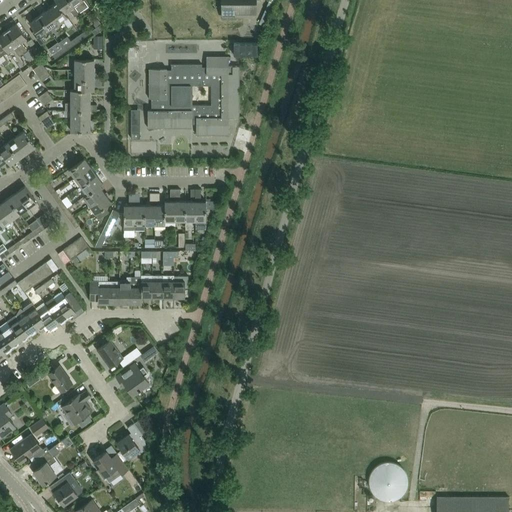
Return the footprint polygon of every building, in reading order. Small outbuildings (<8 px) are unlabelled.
[(79,13),(69,0),(55,0),(57,2),(65,13),(69,10),(74,16),(79,13)] [(83,0),(69,0),(79,13),(88,6),(83,0)] [(221,0),(222,14),(249,14),(248,0),(221,0)] [(65,13),(57,2),(48,9),(58,23),(63,20),(68,27),(72,24),(65,13)] [(58,23),(48,9),(38,16),(49,30),(58,23)] [(49,30),(38,16),(29,22),(34,30),(31,32),(41,45),(45,42),(40,36),(49,30)] [(16,23),(6,30),(23,53),(27,50),(21,42),(26,38),(16,23)] [(103,28),(101,24),(94,29),(91,26),(89,27),(92,31),(94,35),(103,28)] [(82,38),(92,31),(89,27),(79,34),(82,38)] [(23,53),(6,30),(0,34),(0,40),(5,47),(8,52),(13,48),(20,58),(24,55),(23,53)] [(73,45),(82,38),(79,34),(70,41),(73,45)] [(103,37),(94,37),(94,49),(103,49),(103,37)] [(64,52),(73,45),(70,41),(61,47),(64,52)] [(257,43),(240,43),(233,43),(233,55),(256,55),(257,43)] [(55,58),(64,52),(61,47),(52,54),(55,58)] [(196,123),(196,135),(228,134),(228,117),(239,117),(239,66),(228,66),(228,56),(206,56),(206,67),(202,67),(202,63),(171,64),(171,68),(148,68),(148,98),(151,98),(151,110),(147,110),(147,128),(191,128),(191,123),(196,123)] [(74,59),(74,70),(94,69),(94,59),(74,59)] [(36,73),(44,67),(41,63),(33,69),(36,73)] [(38,77),(47,71),(44,67),(36,73),(38,77)] [(94,80),(94,69),(74,70),(74,80),(94,80)] [(50,75),(47,71),(38,77),(41,81),(50,75)] [(26,84),(21,77),(19,74),(14,77),(21,87),(26,84)] [(21,87),(14,77),(9,81),(16,91),(21,87)] [(94,90),(94,80),(74,80),(74,90),(90,90),(94,90)] [(16,91),(9,81),(4,84),(11,94),(16,91)] [(11,94),(4,84),(0,87),(0,88),(7,98),(11,94)] [(41,100),(49,94),(46,90),(38,96),(41,100)] [(90,100),(90,90),(74,90),(70,90),(70,100),(90,100)] [(44,104),(52,98),(49,94),(41,100),(44,104)] [(145,126),(146,99),(137,98),(136,126),(145,126)] [(90,104),(90,100),(70,100),(70,102),(66,102),(66,110),(70,110),(90,110),(96,110),(96,104),(90,104)] [(90,120),(90,110),(70,110),(70,120),(90,120)] [(41,121),(49,115),(46,111),(38,117),(41,121)] [(14,116),(11,112),(2,118),(5,122),(14,116)] [(44,125),(52,119),(49,115),(41,121),(44,125)] [(90,130),(90,120),(70,120),(70,130),(90,130)] [(24,130),(15,136),(26,152),(35,146),(24,130)] [(18,158),(26,152),(15,136),(7,142),(18,158)] [(10,164),(18,158),(7,142),(0,147),(0,150),(7,160),(10,164)] [(84,157),(68,169),(74,177),(90,166),(84,157)] [(96,174),(90,166),(74,177),(80,185),(96,174)] [(102,183),(96,174),(80,185),(86,193),(86,194),(99,185),(102,183)] [(49,183),(45,185),(51,194),(55,191),(49,183)] [(36,201),(25,185),(16,191),(28,207),(36,201)] [(105,193),(99,185),(86,194),(86,193),(83,196),(89,205),(105,193)] [(28,207),(16,191),(8,197),(19,213),(28,207)] [(60,198),(55,191),(51,194),(56,201),(60,198)] [(134,224),(134,193),(129,192),(129,204),(123,204),(123,230),(134,230),(134,224)] [(111,202),(105,193),(89,205),(95,213),(111,202)] [(144,224),(144,204),(139,204),(139,193),(134,193),(134,224),(144,224)] [(45,196),(39,200),(46,210),(52,207),(45,196)] [(205,200),(200,200),(200,196),(195,196),(195,200),(195,220),(195,229),(205,229),(205,200)] [(19,213),(8,197),(0,203),(11,219),(19,213)] [(67,207),(60,198),(56,201),(63,210),(67,207)] [(174,225),(174,220),(174,200),(164,200),(164,204),(165,204),(165,225),(174,225)] [(185,220),(185,200),(174,200),(174,220),(185,220)] [(195,220),(195,200),(185,200),(185,220),(195,220)] [(11,219),(0,203),(0,221),(3,225),(11,219)] [(154,224),(154,204),(144,204),(144,224),(154,224)] [(165,204),(164,204),(154,204),(154,224),(154,229),(165,229),(165,225),(165,204)] [(73,216),(67,207),(63,210),(69,219),(73,216)] [(120,212),(112,209),(106,224),(113,227),(114,227),(120,212)] [(79,224),(73,216),(69,219),(75,227),(79,224)] [(43,229),(52,223),(49,219),(40,225),(43,229)] [(109,237),(113,227),(106,224),(102,234),(109,237)] [(35,235),(43,229),(40,225),(32,231),(35,235)] [(35,235),(32,231),(23,237),(26,241),(35,235)] [(88,245),(81,236),(76,239),(84,249),(88,245)] [(18,247),(26,241),(23,237),(15,243),(18,247)] [(84,249),(76,239),(72,243),(79,252),(84,249)] [(10,253),(18,247),(15,243),(7,249),(10,253)] [(79,252),(72,243),(67,246),(74,256),(79,252)] [(74,256),(67,246),(62,249),(69,259),(74,256)] [(0,256),(2,259),(10,253),(7,249),(0,253),(0,256)] [(69,259),(62,249),(57,253),(64,263),(69,259)] [(173,261),(173,251),(163,251),(163,260),(173,261)] [(58,267),(51,258),(46,261),(53,271),(58,267)] [(53,271),(46,261),(41,265),(48,274),(53,271)] [(48,274),(41,265),(36,268),(43,278),(48,274)] [(43,278),(36,268),(31,272),(38,281),(43,278)] [(38,281),(31,272),(27,275),(34,285),(38,281)] [(152,296),(151,280),(151,274),(140,274),(140,276),(141,276),(141,296),(152,296)] [(173,297),(174,280),(174,274),(163,274),(163,280),(163,296),(173,297)] [(188,274),(178,274),(178,280),(174,280),(173,297),(184,297),(184,285),(188,285),(188,274)] [(34,285),(27,275),(22,279),(29,288),(34,285)] [(130,302),(130,276),(126,276),(126,280),(119,280),(119,302),(130,302)] [(141,302),(141,296),(141,276),(140,276),(130,276),(130,302),(141,302)] [(54,281),(51,277),(43,283),(46,287),(54,281)] [(9,289),(17,283),(17,282),(15,279),(6,285),(9,289)] [(29,288),(22,279),(17,282),(17,283),(24,292),(29,288)] [(108,302),(108,280),(89,280),(89,300),(97,300),(97,302),(108,302)] [(119,302),(119,280),(108,280),(108,302),(119,302)] [(163,296),(163,280),(151,280),(152,296),(163,296)] [(68,282),(60,286),(62,291),(71,287),(68,282)] [(37,293),(46,287),(43,283),(34,289),(37,293)] [(0,293),(1,295),(9,289),(6,285),(0,289),(0,293)] [(67,317),(82,307),(70,291),(56,302),(67,317)] [(67,317),(56,302),(53,297),(44,303),(48,308),(59,323),(67,317)] [(38,329),(27,313),(24,310),(21,308),(16,316),(30,334),(38,329)] [(38,329),(46,323),(39,314),(35,308),(27,313),(38,329)] [(50,329),(59,323),(48,308),(39,314),(46,323),(50,329)] [(30,334),(16,316),(15,314),(7,320),(10,325),(21,341),(30,334)] [(13,347),(21,341),(10,325),(2,331),(13,347)] [(0,346),(4,353),(13,347),(2,331),(0,329),(0,346)] [(118,360),(123,366),(134,358),(130,352),(122,357),(110,340),(97,349),(109,366),(118,360)] [(149,371),(147,368),(144,365),(139,368),(135,362),(116,376),(123,386),(126,384),(132,394),(150,381),(145,374),(149,371)] [(72,382),(62,368),(59,364),(54,368),(51,363),(38,372),(41,377),(48,373),(56,384),(53,387),(52,388),(53,390),(54,391),(55,393),(57,392),(60,390),(61,391),(72,382)] [(61,406),(67,413),(65,414),(72,424),(77,421),(92,410),(84,400),(91,395),(86,389),(80,394),(79,393),(61,406)] [(10,411),(4,402),(0,404),(0,437),(15,426),(6,414),(10,411)] [(36,434),(48,426),(42,418),(31,426),(36,434)] [(145,440),(141,434),(133,423),(127,427),(131,432),(117,442),(128,457),(139,449),(141,452),(146,448),(145,440)] [(18,443),(11,448),(20,462),(27,457),(28,458),(29,457),(29,456),(41,447),(31,433),(22,440),(23,440),(18,443)] [(62,469),(53,456),(58,452),(54,445),(48,449),(37,457),(35,458),(40,465),(33,470),(42,483),(62,469)] [(37,457),(48,449),(46,446),(35,454),(37,457)] [(128,468),(117,452),(110,457),(106,450),(93,460),(104,475),(111,470),(116,477),(128,468)] [(370,476),(370,480),(370,484),(371,487),(373,491),(375,494),(378,496),(382,498),(385,499),(389,499),(393,499),(396,498),(400,496),(403,494),(405,491),(407,487),(408,484),(408,480),(408,476),(407,473),(405,470),(403,467),(401,464),(398,463),(394,461),(391,461),(387,461),(384,461),(380,463),(377,464),(375,467),(373,470),(371,473),(370,476)] [(83,490),(69,471),(53,482),(57,488),(54,491),(63,504),(83,490)] [(139,495),(150,491),(147,485),(137,490),(139,495)] [(436,496),(436,501),(435,511),(508,511),(508,497),(436,496)] [(75,511),(76,511),(108,511),(106,509),(101,511),(100,511),(97,507),(95,508),(89,500),(75,511)]
